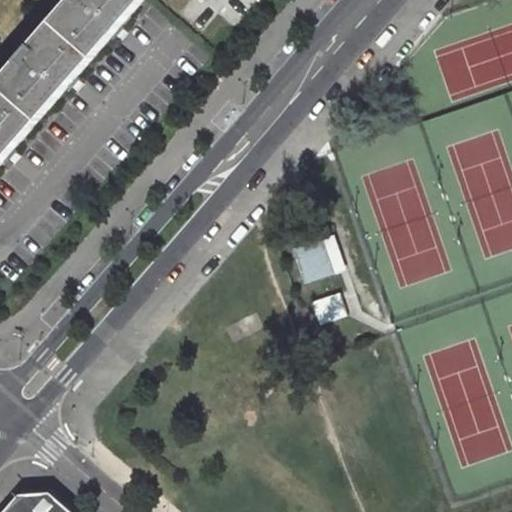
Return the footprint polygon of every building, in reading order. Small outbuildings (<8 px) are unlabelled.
[(72,0),(0,83),(0,167),(8,158),(3,153),(9,146),(14,151),(69,88),(64,83),(71,75),(76,80),(115,35),(109,31),(116,22),(122,27),(145,0),(72,0)] [(119,30),(122,27),(116,22),(109,31),(115,35),(119,30)] [(73,83),(76,80),(71,75),(64,83),(69,88),(73,83)] [(8,158),(14,151),(9,146),(3,153),(8,158)] [(347,269),(335,234),(294,249),(307,284),(347,269)] [(347,316),(340,295),(312,304),(319,324),(347,316)] [(19,485),(0,507),(0,511),(80,511),(49,484),(19,485)]
